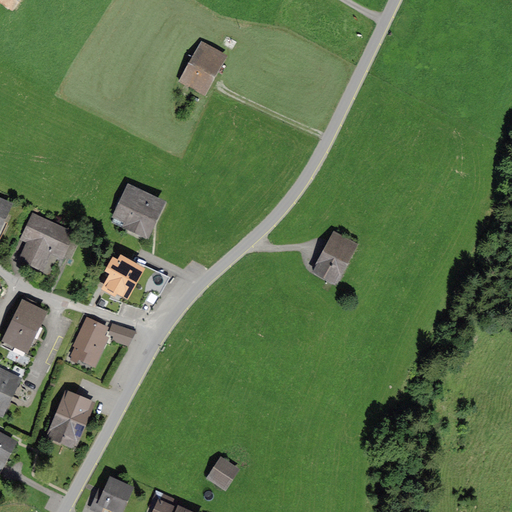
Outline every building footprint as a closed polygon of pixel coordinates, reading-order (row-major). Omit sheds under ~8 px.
[(0,0),(14,9),(20,0),(0,0)] [(224,57),(201,45),(180,83),(203,96),(224,57)] [(166,203),(129,186),(111,222),(148,240),(166,203)] [(0,226),(10,205),(0,200),(0,226)] [(23,243),(28,245),(21,261),(44,271),(51,255),(61,260),(73,233),(35,216),(23,243)] [(354,245),(334,235),(315,272),(335,283),(354,245)] [(143,269),(122,257),(103,291),(125,303),(143,269)] [(48,313),(23,301),(3,342),(28,355),(48,313)] [(113,332),(87,321),(70,361),(96,372),(113,332)] [(22,380),(0,370),(0,416),(5,419),(22,380)] [(94,404),(66,394),(49,438),(77,449),(94,404)] [(16,446),(0,437),(0,469),(3,471),(16,446)] [(223,461),(210,480),(225,490),(238,471),(223,461)] [(122,511),(132,489),(111,481),(100,508),(109,511),(122,511)] [(186,511),(175,508),(158,501),(154,511),(186,511)]
